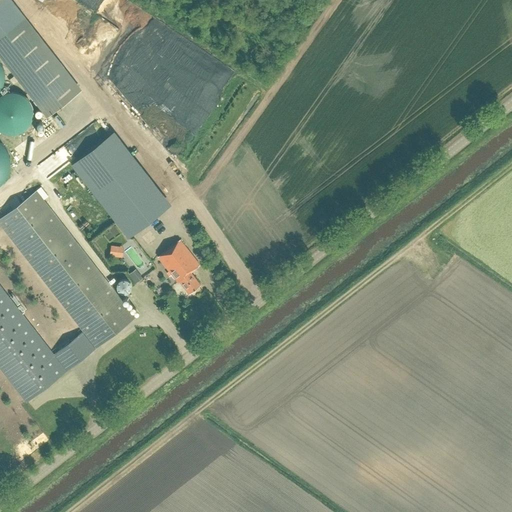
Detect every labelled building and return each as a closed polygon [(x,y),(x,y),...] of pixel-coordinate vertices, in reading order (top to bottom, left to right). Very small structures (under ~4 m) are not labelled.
[(12,0),(0,0),(0,56),(46,115),(81,88),(26,18),(12,0)] [(75,67),(70,72),(79,82),(84,77),(75,67)] [(0,129),(1,130),(3,131),(5,132),(6,132),(8,133),(10,133),(12,133),(14,133),(16,133),(17,132),(19,132),(21,131),(23,130),(24,129),(26,128),(27,127),(28,125),(29,124),(30,122),(31,121),(32,119),(33,117),(33,115),(33,114),(33,112),(33,110),(33,108),(33,106),(32,104),(31,103),(30,101),(29,99),(28,98),(27,96),(26,95),(24,94),(23,93),(21,92),(19,91),(17,91),(16,91),(14,90),(12,90),(10,90),(8,91),(6,91),(4,91),(3,92),(1,93),(0,93),(0,129)] [(179,139),(188,131),(174,116),(165,124),(170,129),(166,133),(160,126),(142,143),(157,160),(180,140),(179,139)] [(75,162),(72,164),(129,237),(131,234),(165,208),(108,136),(75,162)] [(0,184),(2,182),(4,180),(5,179),(7,176),(8,174),(9,172),(10,170),(10,167),(10,165),(11,162),(10,160),(10,157),(10,155),(9,153),(8,150),(7,148),(5,146),(4,144),(2,142),(0,141),(0,140),(0,184)] [(41,195),(37,189),(0,217),(0,224),(83,331),(96,347),(136,316),(44,198),(47,195),(45,192),(41,195)] [(146,228),(137,235),(143,243),(152,236),(146,228)] [(115,248),(137,274),(143,269),(146,273),(154,267),(146,258),(142,262),(138,258),(143,254),(128,237),(115,248)] [(201,284),(191,271),(200,264),(181,239),(158,257),(169,271),(166,273),(169,276),(172,274),(178,282),(180,280),(189,293),(201,284)] [(131,290),(132,285),(131,281),(127,278),(123,277),(119,279),(117,283),(117,288),(119,291),(123,293),(128,293),(131,290)] [(0,365),(28,400),(66,371),(75,364),(75,363),(96,347),(83,331),(62,347),(62,348),(58,351),(56,352),(53,355),(28,322),(0,286),(0,365)]
